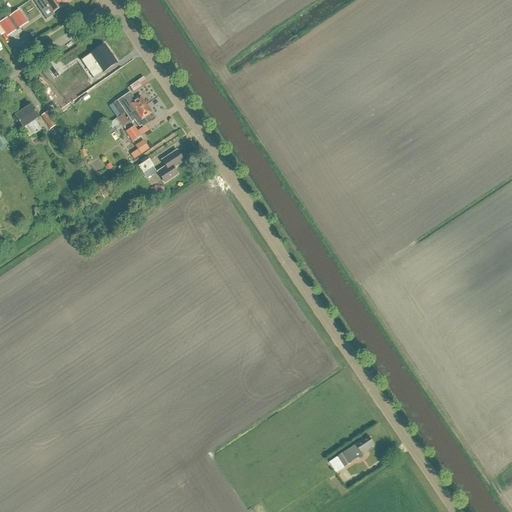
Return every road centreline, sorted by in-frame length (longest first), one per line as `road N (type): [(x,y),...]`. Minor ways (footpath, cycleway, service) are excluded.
road 1 (unclassified): [(453,511),(114,5)]
road 2 (residential): [(114,5),(0,82)]
